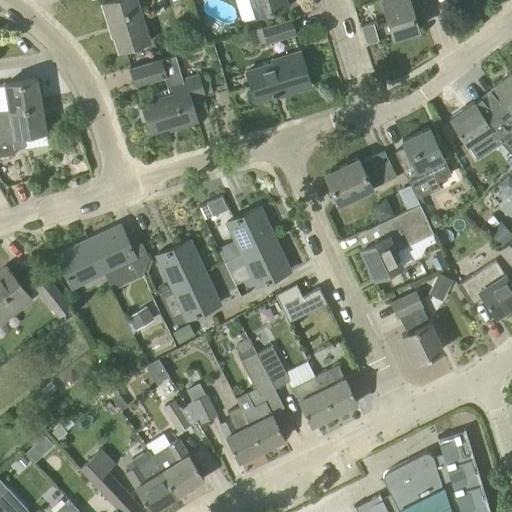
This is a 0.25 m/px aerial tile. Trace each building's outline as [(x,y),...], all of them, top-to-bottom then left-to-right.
[(149,41),(136,0),(113,0),(102,3),(109,26),(111,26),(119,51),(149,41)] [(250,0),(255,17),(287,7),(285,0),(250,0)] [(380,0),(392,37),(418,29),(409,0),(380,0)] [(257,44),(275,39),(294,33),(290,19),(253,30),(257,44)] [(374,23),(362,26),(367,44),(379,41),(374,23)] [(283,94),(310,86),(300,51),(272,60),(273,63),(246,71),(254,99),(282,91),(283,94)] [(182,80),(175,55),(130,68),(135,84),(164,75),(169,94),(141,103),(142,104),(137,106),(141,121),(146,119),(150,131),(177,123),(178,126),(196,121),(190,101),(204,96),(203,95),(213,93),(208,77),(198,79),(197,75),(182,80)] [(511,124),(511,71),(511,70),(492,86),(483,94),(509,127),(511,124)] [(8,110),(41,104),(36,78),(4,84),(8,110)] [(483,94),(474,101),(449,117),(476,158),(501,142),(497,137),(509,127),(483,94)] [(13,136),(45,130),(41,104),(8,110),(13,136)] [(427,178),(422,168),(443,158),(429,127),(401,140),(405,146),(394,151),(410,184),(416,198),(439,187),(433,175),(427,178)] [(396,175),(384,150),(359,162),(357,158),(324,173),(338,203),(396,175)] [(419,204),(416,198),(410,184),(397,190),(406,210),(419,204)] [(374,278),(401,265),(394,251),(414,241),(433,233),(419,204),(406,210),(376,224),(382,237),(360,248),(374,278)] [(242,253),(274,238),(259,206),(226,221),(242,253)] [(492,228),(487,233),(499,245),(511,234),(500,221),(499,222),(492,228)] [(130,245),(120,224),(88,239),(103,271),(112,290),(145,275),(144,271),(149,258),(142,240),(130,245)] [(257,285),(289,270),(274,238),(242,253),(257,285)] [(511,238),(498,251),(511,266),(511,238)] [(71,286),(103,271),(88,239),(56,254),(71,286)] [(172,287),(204,271),(189,239),(156,254),(172,287)] [(511,284),(505,273),(496,258),(479,269),(456,284),(470,304),(482,296),(495,315),(511,304),(511,284)] [(16,310),(31,299),(5,266),(0,269),(0,316),(13,306),(16,310)] [(51,282),(40,268),(28,277),(58,315),(70,306),(52,282),(51,282)] [(187,319),(219,303),(204,271),(172,287),(187,319)] [(438,274),(432,287),(445,293),(452,281),(438,274)] [(294,283),(275,293),(287,320),(324,302),(318,288),(300,296),(294,283)] [(442,349),(421,305),(415,292),(391,303),(397,316),(398,315),(406,332),(401,335),(414,362),(442,349)] [(146,306),(128,317),(135,330),(154,319),(146,306)] [(188,323),(171,332),(178,344),(195,334),(188,323)] [(270,345),(267,337),(251,345),(273,388),(290,380),(271,344),(270,345)] [(248,347),(244,339),(235,344),(238,351),(236,352),(259,396),(273,388),(251,345),(248,347)] [(344,377),(337,364),(315,375),(334,413),(357,402),(344,377)] [(0,373),(0,406),(15,398),(0,373)] [(310,425),(334,413),(315,375),(292,386),(298,399),(298,400),(310,425)] [(202,421),(216,414),(206,393),(191,400),(202,421)] [(179,431),(189,424),(173,399),(163,406),(179,431)] [(264,400),(253,405),(242,411),(248,424),(261,449),(284,438),(272,413),(271,413),(264,400)] [(225,436),(237,461),(261,449),(248,424),(242,411),(239,406),(226,412),(229,417),(219,422),(226,435),(225,436)] [(489,509),(464,428),(463,429),(438,437),(438,436),(437,437),(442,454),(433,457),(431,453),(426,452),(422,452),(387,470),(384,473),(383,477),(384,481),(392,492),(382,499),(379,492),(378,493),(378,494),(355,505),(354,505),(353,505),(356,511),(487,511),(487,509),(488,509),(488,510),(489,509)] [(187,454),(178,438),(152,454),(161,470),(177,494),(203,478),(188,453),(187,454)] [(33,461),(43,452),(34,443),(25,452),(33,461)] [(150,511),(177,494),(161,470),(152,454),(126,470),(135,486),(134,486),(150,511)] [(89,458),(79,469),(93,485),(104,474),(89,458)] [(128,492),(107,471),(104,474),(93,485),(114,507),(128,492)] [(29,511),(0,480),(0,508),(3,511),(29,511)] [(79,511),(76,508),(68,499),(54,511),(79,511)]
